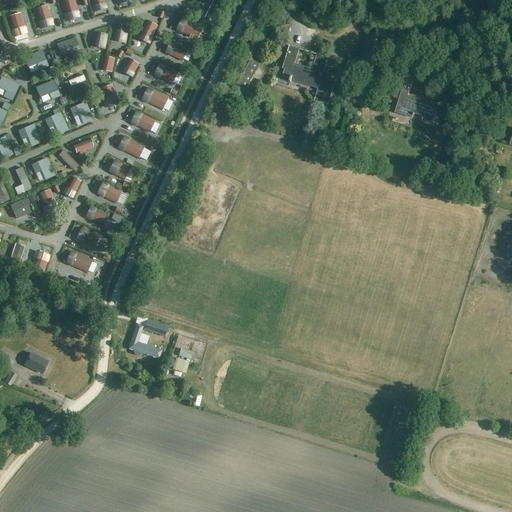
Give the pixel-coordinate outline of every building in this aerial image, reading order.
[(73,0),(65,0),(60,2),(66,21),(79,17),(73,0)] [(104,0),(90,0),(94,13),(107,9),(104,0)] [(52,25),(46,6),(34,10),(40,29),(52,25)] [(190,22),(207,29),(210,22),(193,14),(190,22)] [(13,36),(19,34),(17,27),(24,24),(21,15),(7,19),(13,36)] [(181,19),(175,31),(196,41),(202,29),(181,19)] [(145,21),(137,38),(149,43),(157,26),(145,21)] [(114,28),(111,40),(125,43),(128,30),(114,28)] [(93,33),(91,46),(104,49),(107,36),(93,33)] [(75,39),(57,45),(61,55),(70,52),(72,57),(81,54),(75,39)] [(365,39),(358,63),(373,67),(380,44),(365,39)] [(184,62),(190,50),(173,42),(167,53),(184,62)] [(299,50),(289,46),(281,69),(284,70),(282,78),(317,89),(313,103),(327,107),(337,77),(323,72),(327,59),(316,55),(311,70),(294,64),(299,50)] [(42,51),(24,58),(28,68),(37,64),(39,70),(48,67),(42,51)] [(102,57),(99,70),(112,73),(115,59),(102,57)] [(127,59),(120,70),(131,77),(138,65),(127,59)] [(245,89),(259,65),(251,60),(237,84),(245,89)] [(159,65),(153,76),(171,85),(177,73),(159,65)] [(401,74),(397,87),(409,91),(413,78),(401,74)] [(387,85),(368,77),(358,101),(367,104),(371,93),(382,97),(387,85)] [(2,79),(0,82),(0,89),(6,92),(4,98),(12,101),(18,87),(2,79)] [(54,82),(36,89),(40,99),(49,95),(52,101),(60,97),(54,82)] [(91,90),(88,82),(69,89),(72,97),(91,90)] [(112,85),(99,89),(105,108),(118,105),(112,85)] [(397,87),(393,99),(398,100),(394,114),(412,119),(413,115),(422,118),(421,121),(432,124),(438,106),(407,97),(409,91),(397,87)] [(147,89),(141,101),(162,111),(167,99),(147,89)] [(379,98),(371,97),(370,105),(378,106),(379,98)] [(86,103),(70,109),(74,118),(80,115),(84,124),(93,120),(86,103)] [(458,116),(467,128),(476,120),(466,109),(458,116)] [(136,112),(131,124),(148,133),(154,121),(136,112)] [(60,114),(45,121),(49,129),(55,126),(59,135),(68,131),(60,114)] [(34,125),(18,132),(22,140),(28,138),(32,147),(41,143),(34,125)] [(5,138),(0,139),(0,151),(3,159),(12,155),(5,138)] [(124,138),(118,149),(138,159),(144,148),(124,138)] [(90,139),(73,145),(77,154),(94,148),(90,139)] [(73,169),(78,164),(64,149),(59,154),(73,169)] [(124,155),(121,163),(138,170),(142,162),(124,155)] [(47,159),(32,166),(35,174),(42,171),(46,180),(55,176),(47,159)] [(52,161),(56,178),(64,176),(59,159),(52,161)] [(114,161),(109,172),(124,180),(130,169),(114,161)] [(32,188),(22,167),(15,170),(25,191),(32,188)] [(72,178),(64,194),(72,198),(81,183),(72,178)] [(2,181),(1,180),(0,180),(0,202),(9,199),(2,181)] [(121,203),(126,193),(102,181),(97,190),(121,203)] [(45,215),(57,210),(49,192),(37,197),(45,215)] [(26,199),(10,206),(15,219),(31,212),(26,199)] [(92,206),(86,218),(103,226),(109,214),(92,206)] [(79,234),(76,241),(93,249),(99,237),(82,229),(79,234)] [(24,246),(16,243),(10,261),(18,264),(24,246)] [(38,276),(45,256),(37,253),(30,273),(38,276)] [(71,253),(66,264),(87,273),(92,262),(71,253)] [(165,337),(168,327),(147,320),(145,327),(144,330),(165,337)] [(161,351),(146,346),(138,343),(140,334),(143,326),(136,324),(128,349),(134,351),(134,353),(135,355),(139,356),(148,356),(158,359),(161,351)] [(25,366),(42,374),(47,362),(30,354),(25,366)] [(172,370),(185,373),(189,362),(176,358),(172,370)] [(11,373),(4,383),(10,387),(16,376),(11,373)]
